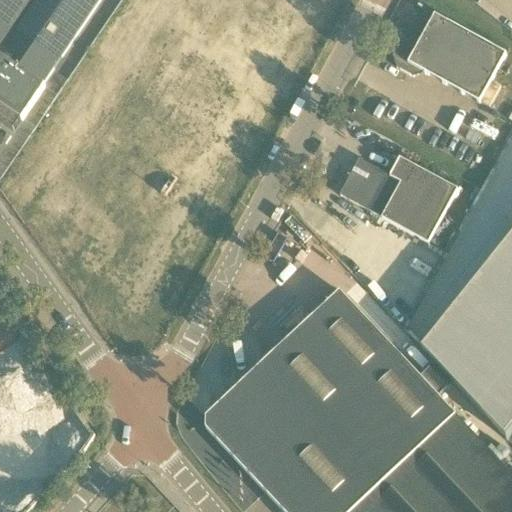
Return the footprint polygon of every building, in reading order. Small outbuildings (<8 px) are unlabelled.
[(0,0),(0,124),(14,134),(46,88),(44,87),(103,0),(0,0)] [(480,105),(499,71),(503,63),(507,57),(435,17),(420,46),(412,42),(401,45),(394,58),(397,70),(414,79),(418,71),(480,105)] [(215,128),(194,116),(101,117),(64,178),(152,231),(173,196),(173,199),(215,128)] [(457,193),(400,161),(391,179),(360,161),(340,197),(371,215),(428,247),(457,193)] [(195,165),(172,198),(185,207),(208,174),(195,165)] [(511,234),(414,333),(500,417),(511,429),(511,234)] [(206,419),(206,430),(225,451),(266,495),(282,511),(347,511),(452,419),(431,395),(446,381),(413,343),(398,357),(383,340),(373,329),(340,294),(278,351),(270,359),(216,410),(206,419)] [(511,511),(511,478),(454,417),(452,419),(347,511),(511,511)] [(0,511),(25,511),(59,475),(47,465),(43,484),(22,480),(16,511),(15,511),(0,498),(0,511)]
